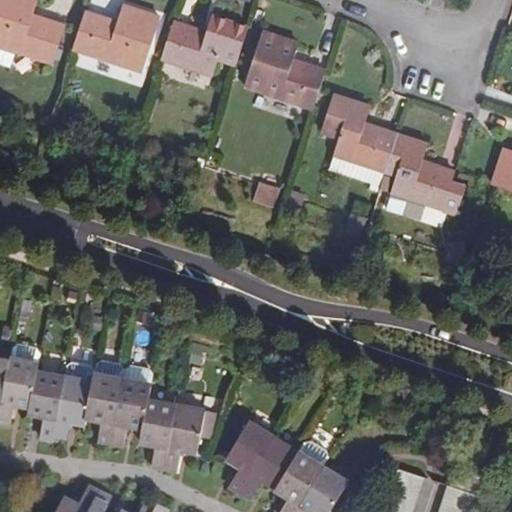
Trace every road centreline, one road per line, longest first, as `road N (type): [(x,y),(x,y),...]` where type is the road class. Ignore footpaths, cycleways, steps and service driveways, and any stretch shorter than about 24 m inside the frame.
road 1 (residential): [(0,226),(511,400)]
road 2 (residential): [(511,356),(413,323),(320,310),(0,197)]
